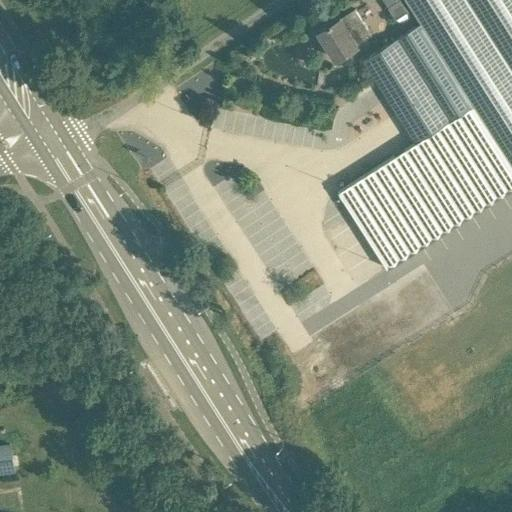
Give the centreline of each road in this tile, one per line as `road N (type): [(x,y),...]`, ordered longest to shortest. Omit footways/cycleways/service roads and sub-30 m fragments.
road 1 (primary): [(282,511),(47,147)]
road 2 (unclassified): [(47,147),(283,0)]
